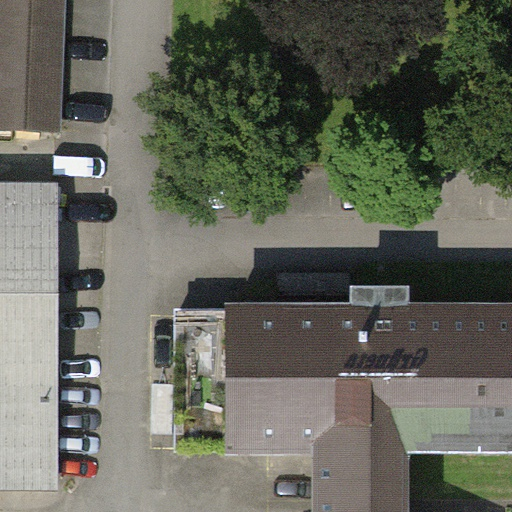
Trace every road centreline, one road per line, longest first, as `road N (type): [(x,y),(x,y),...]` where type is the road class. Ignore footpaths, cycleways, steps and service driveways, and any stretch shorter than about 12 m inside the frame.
road 1 (residential): [(511,241),(132,248)]
road 2 (residential): [(143,0),(132,248)]
